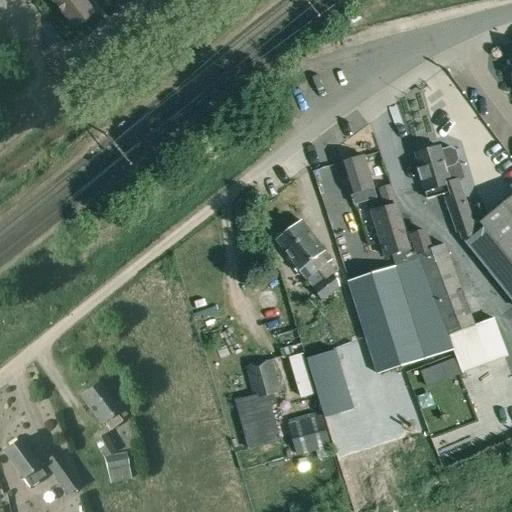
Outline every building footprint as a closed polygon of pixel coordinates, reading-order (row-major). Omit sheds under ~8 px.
[(54,0),(77,28),(94,14),(82,0),(54,0)] [(449,183),(446,170),(453,168),(458,161),(455,152),(448,149),(440,152),(439,149),(415,157),(418,167),(416,168),(425,195),(425,197),(443,190),(458,233),(462,231),(465,239),(476,235),(457,181),(449,183)] [(364,157),(341,164),(351,196),(352,195),(354,205),(376,199),(373,189),(374,188),(364,157)] [(406,239),(396,206),(390,187),(378,191),(384,210),(373,213),(387,257),(392,256),(396,268),(394,269),(349,283),(362,326),(378,375),(415,363),(424,360),(449,353),(408,238),(406,239)] [(511,197),(479,223),(483,229),(465,243),(511,301),(511,197)] [(296,224),(288,230),(335,291),(341,286),(333,275),(336,273),(328,263),(331,261),(324,251),(324,250),(303,223),(300,225),(296,224)] [(322,300),(335,291),(288,230),(280,236),(281,240),(278,242),(299,270),(300,270),(314,289),(314,290),(322,300)] [(475,327),(474,326),(444,246),(430,251),(424,233),(408,238),(449,353),(454,351),(456,358),(463,374),(508,357),(494,320),(475,327)] [(326,418),(354,410),(337,352),(309,360),(326,418)] [(463,374),(456,358),(420,371),(426,388),(463,374)] [(270,395),(280,392),(271,361),(247,368),(255,397),(238,401),(250,447),(278,440),(269,405),(273,403),(270,395)] [(122,421),(121,419),(126,415),(101,381),(81,397),(101,423),(104,421),(111,430),(122,421)] [(321,416),(289,424),(298,457),(311,454),(312,460),(331,455),(321,416)] [(107,434),(94,440),(104,457),(116,451),(107,434)] [(21,440),(4,452),(23,478),(30,487),(45,477),(45,475),(39,467),(40,466),(21,440)] [(43,464),(67,496),(82,484),(58,453),(43,464)] [(126,454),(105,457),(108,470),(110,483),(131,479),(129,466),(126,454)]
